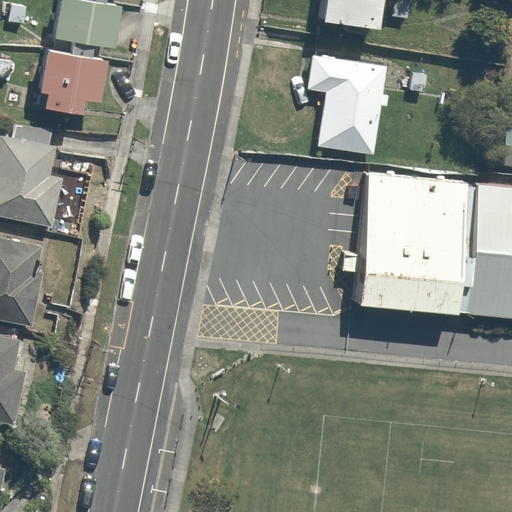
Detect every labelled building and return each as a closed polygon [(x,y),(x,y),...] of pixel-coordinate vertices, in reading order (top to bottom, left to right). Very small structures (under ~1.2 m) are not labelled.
[(56,0),(54,30),(74,32),(72,48),(43,45),(39,87),(49,88),(48,101),(88,105),(89,96),(104,97),(110,39),(119,39),(122,0),(56,0)] [(380,0),(320,0),(317,27),(377,34),(380,0)] [(390,65),(307,52),(300,96),(321,99),(313,149),(376,158),(390,65)] [(511,123),(505,123),(499,171),(511,172),(511,123)] [(78,147),(5,130),(0,150),(0,213),(60,227),(78,147)] [(511,180),(347,165),(335,293),(511,309),(511,180)] [(47,247),(0,235),(0,317),(28,325),(47,247)] [(33,336),(0,330),(0,415),(17,419),(33,336)]
